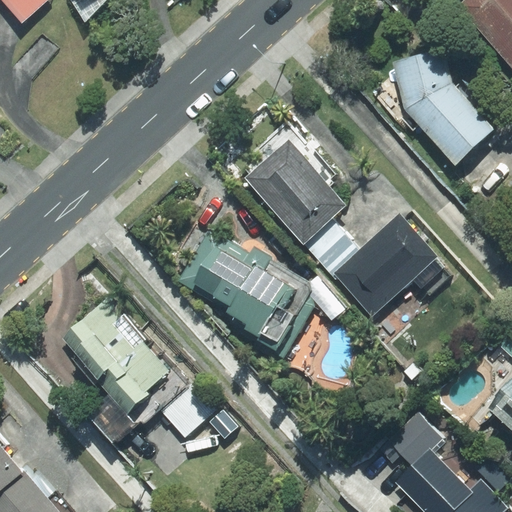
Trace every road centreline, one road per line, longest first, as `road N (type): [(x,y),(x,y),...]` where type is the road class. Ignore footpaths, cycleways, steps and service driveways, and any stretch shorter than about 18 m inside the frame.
road 1 (unknown): [(71,190),(394,511)]
road 2 (tertiary): [(0,256),(278,0)]
road 3 (unknown): [(266,11),(511,285)]
road 4 (unknown): [(0,327),(166,511)]
